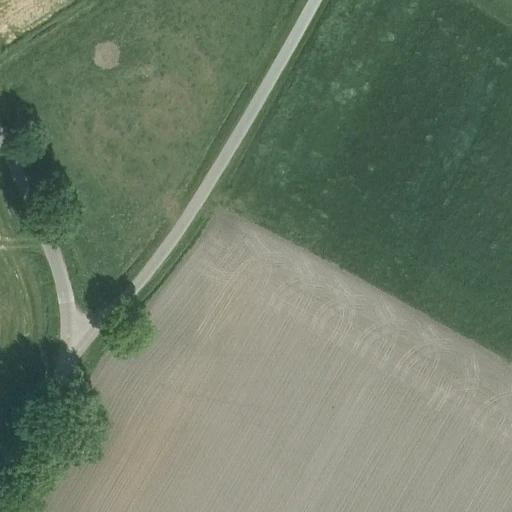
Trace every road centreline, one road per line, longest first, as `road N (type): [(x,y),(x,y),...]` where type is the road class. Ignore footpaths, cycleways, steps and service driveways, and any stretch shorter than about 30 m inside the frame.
road 1 (unclassified): [(70,344),(149,270),(188,217),(314,0)]
road 2 (unclassified): [(70,344),(48,239),(0,137)]
road 3 (unclassified): [(0,490),(63,376),(70,344)]
